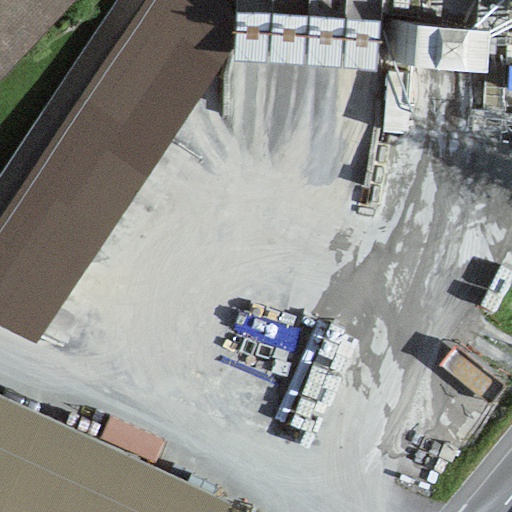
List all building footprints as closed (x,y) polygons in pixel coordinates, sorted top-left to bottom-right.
[(0,0),(0,48),(45,0),(0,0)] [(213,0),(113,0),(42,110),(0,172),(0,317),(37,336),(226,52),(216,51),(221,2),(213,0)] [(509,0),(478,0),(476,25),(382,18),(382,14),(221,2),(216,51),(226,52),(378,63),(379,59),(486,67),(488,31),(506,33),(509,0)] [(388,69),(383,129),(407,131),(412,71),(388,69)] [(0,406),(0,511),(210,511),(213,506),(0,406)]
